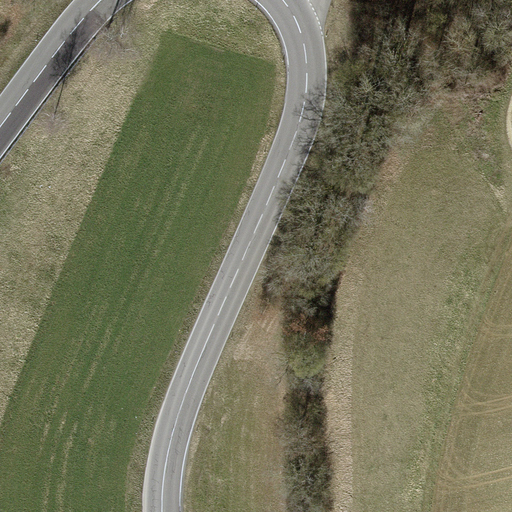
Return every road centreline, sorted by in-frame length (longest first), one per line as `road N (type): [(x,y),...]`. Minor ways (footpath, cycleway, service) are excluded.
road 1 (primary): [(163,511),(181,406),(296,117),(302,38),(286,4)]
road 2 (primary): [(102,0),(0,130)]
